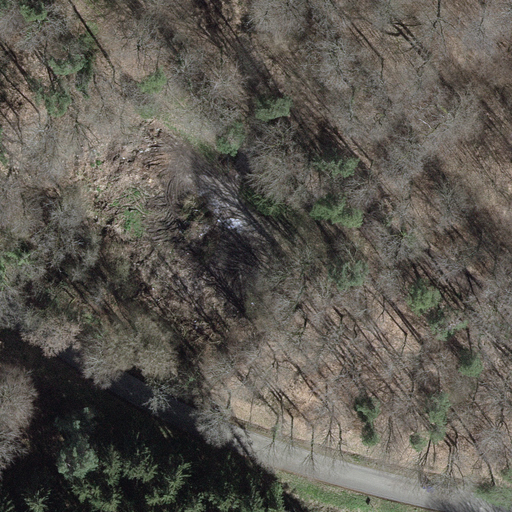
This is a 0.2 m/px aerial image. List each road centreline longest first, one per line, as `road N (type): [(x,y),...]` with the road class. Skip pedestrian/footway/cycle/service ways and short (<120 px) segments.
road 1 (tertiary): [(511,509),(221,433),(86,361),(0,300)]
road 2 (track): [(116,0),(241,91),(399,240),(511,307)]
